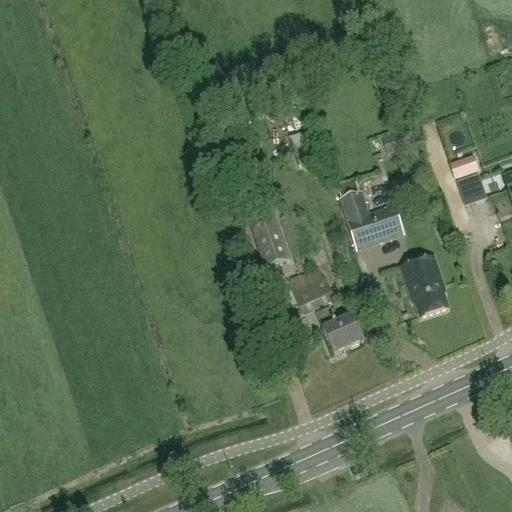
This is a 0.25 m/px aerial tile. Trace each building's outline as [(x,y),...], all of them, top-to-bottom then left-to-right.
[(289,111),(291,120),(305,116),(302,107),(289,111)] [(411,130),(381,140),(387,158),(408,151),(414,167),(423,164),(411,130)] [(289,141),(299,170),(318,163),(308,134),(289,141)] [(233,144),(225,146),(231,166),(240,163),(233,144)] [(478,175),(473,159),(450,167),(456,183),(478,175)] [(342,206),(357,251),(402,236),(394,213),(364,223),(357,201),(342,206)] [(273,214),(249,222),(266,272),(290,264),(273,214)] [(511,215),(492,222),(502,249),(511,245),(511,215)] [(341,227),(330,231),(333,241),(345,237),(341,227)] [(435,263),(402,274),(409,295),(411,294),(421,324),(450,314),(445,299),(447,298),(435,263)] [(320,270),(288,285),(303,319),(335,305),(320,270)] [(359,288),(342,296),(347,308),(364,301),(359,288)] [(335,359),(365,345),(352,318),(337,325),(330,310),(316,317),(323,331),(322,332),(335,359)]
